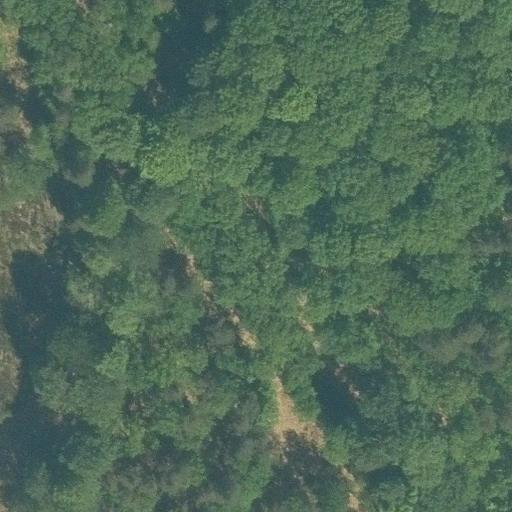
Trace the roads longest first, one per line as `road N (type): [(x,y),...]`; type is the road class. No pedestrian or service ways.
road 1 (track): [(455,511),(154,90)]
road 2 (track): [(48,511),(154,90)]
